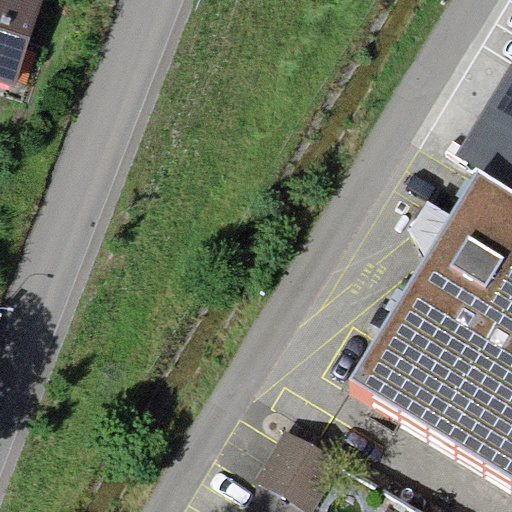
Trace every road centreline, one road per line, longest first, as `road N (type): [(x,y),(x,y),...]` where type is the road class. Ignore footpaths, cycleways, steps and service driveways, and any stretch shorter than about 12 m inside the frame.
road 1 (residential): [(160,511),(475,0)]
road 2 (residential): [(0,417),(158,0)]
